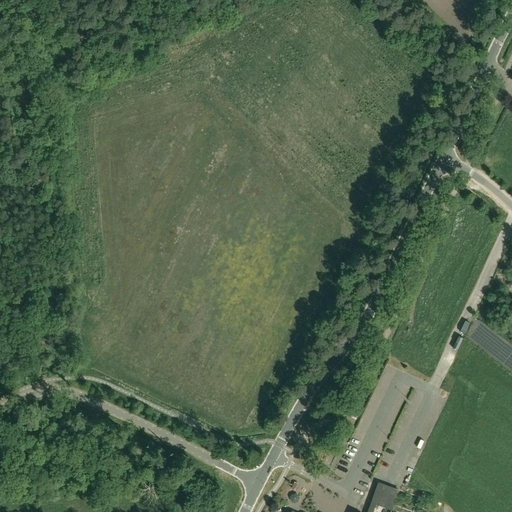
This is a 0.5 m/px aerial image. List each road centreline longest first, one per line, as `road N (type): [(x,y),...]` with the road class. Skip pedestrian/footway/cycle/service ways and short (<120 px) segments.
road 1 (tertiary): [(260,485),(307,395),(355,339),(441,162)]
road 2 (tertiary): [(260,485),(80,394),(53,391),(0,415)]
road 3 (tertiary): [(441,162),(511,16)]
